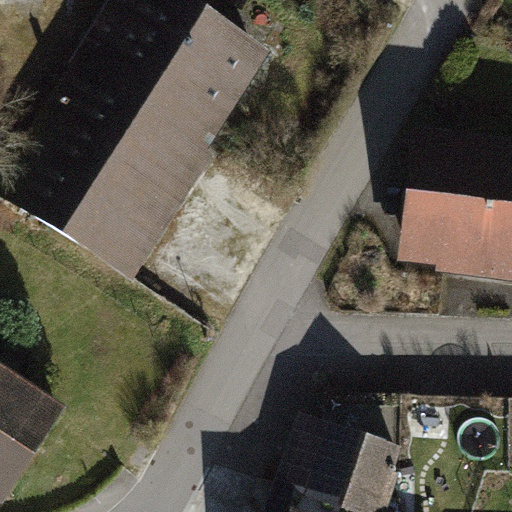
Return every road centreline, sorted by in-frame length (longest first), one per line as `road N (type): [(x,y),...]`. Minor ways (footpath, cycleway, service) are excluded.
road 1 (residential): [(451,0),(248,337)]
road 2 (residential): [(511,335),(248,337)]
road 3 (residential): [(248,337),(159,511)]
